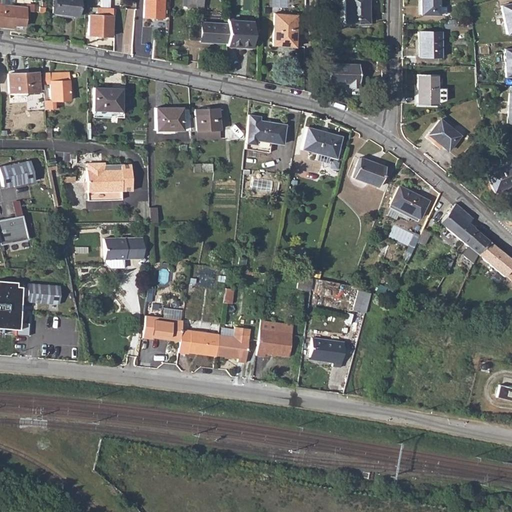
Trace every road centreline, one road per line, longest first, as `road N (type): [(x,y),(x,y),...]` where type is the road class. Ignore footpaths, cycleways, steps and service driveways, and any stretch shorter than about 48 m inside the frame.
road 1 (tertiary): [(511,439),(216,387),(0,367)]
road 2 (residential): [(0,44),(290,99),(383,137)]
road 3 (residential): [(383,137),(511,242)]
road 4 (residential): [(383,137),(396,0)]
